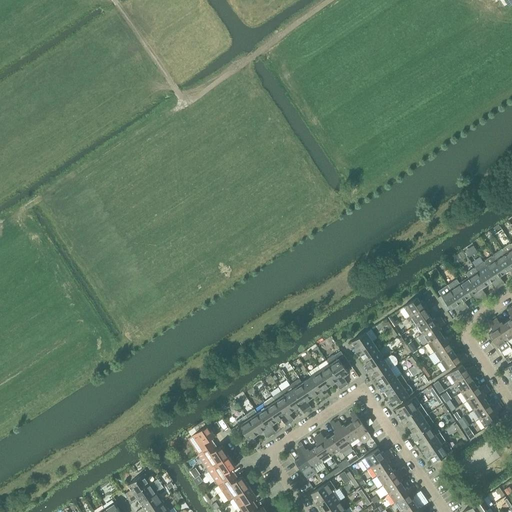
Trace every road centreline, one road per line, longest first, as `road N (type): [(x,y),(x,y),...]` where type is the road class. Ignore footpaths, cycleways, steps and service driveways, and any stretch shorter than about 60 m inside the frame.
road 1 (track): [(332,0),(46,193)]
road 2 (residential): [(445,511),(363,394),(271,454),(305,511)]
road 3 (residential): [(511,294),(466,329),(511,402)]
road 4 (track): [(182,103),(115,0)]
